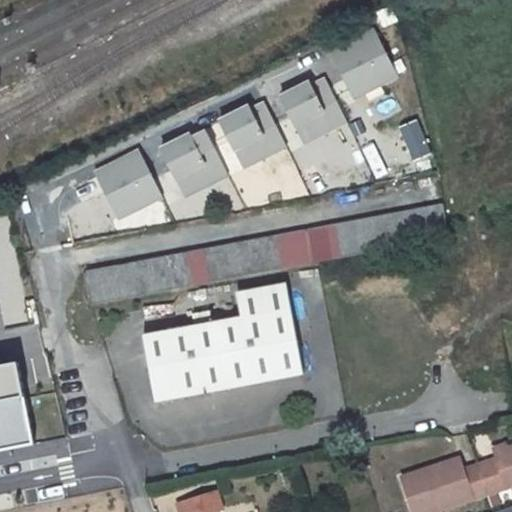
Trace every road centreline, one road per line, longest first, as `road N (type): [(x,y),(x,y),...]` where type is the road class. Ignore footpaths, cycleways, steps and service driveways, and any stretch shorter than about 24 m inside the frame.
road 1 (unclassified): [(132,462),(125,441),(80,404),(72,363),(60,353),(47,261),(430,189)]
road 2 (unclassified): [(132,462),(472,405)]
